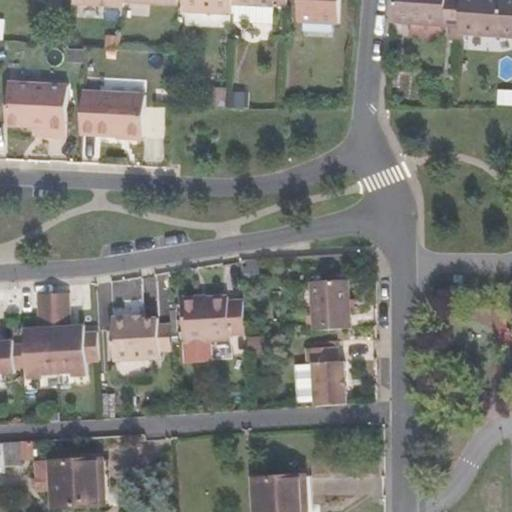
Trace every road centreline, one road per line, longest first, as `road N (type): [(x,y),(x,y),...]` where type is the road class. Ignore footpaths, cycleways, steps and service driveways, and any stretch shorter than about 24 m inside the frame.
road 1 (residential): [(0,273),(95,267),(365,223),(397,208)]
road 2 (residential): [(368,143),(322,169),(243,187),(0,178)]
road 3 (residential): [(397,208),(402,511)]
road 4 (residential): [(372,0),(368,143)]
